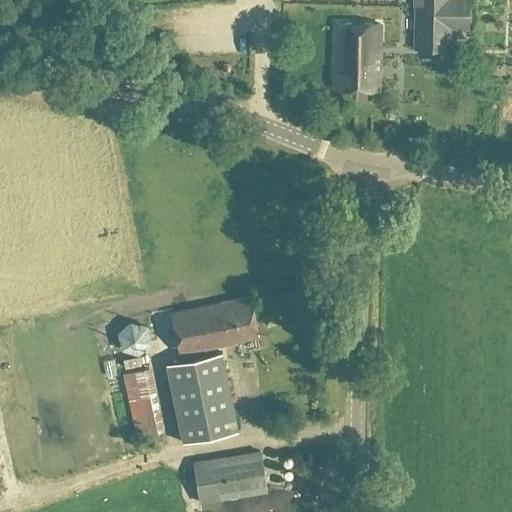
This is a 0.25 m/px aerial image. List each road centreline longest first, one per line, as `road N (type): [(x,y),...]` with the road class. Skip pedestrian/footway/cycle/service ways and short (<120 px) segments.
road 1 (tertiary): [(363,161),(183,100),(0,69)]
road 2 (unclassified): [(358,511),(363,161)]
road 3 (tertiary): [(511,185),(363,161)]
